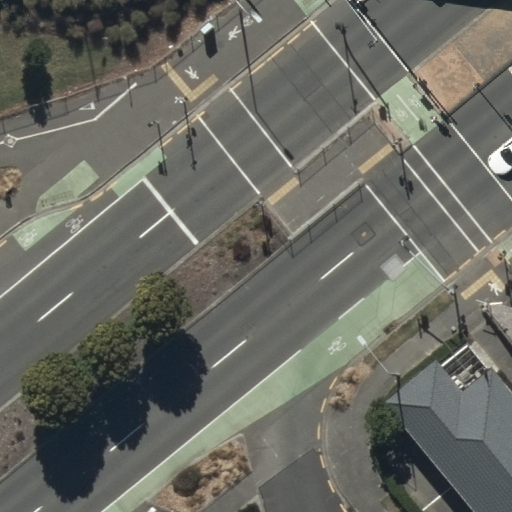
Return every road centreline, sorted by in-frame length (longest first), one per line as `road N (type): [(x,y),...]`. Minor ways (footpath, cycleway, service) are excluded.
road 1 (secondary): [(0,353),(421,0)]
road 2 (secondary): [(511,152),(175,429)]
road 3 (secondary): [(175,429),(74,511)]
